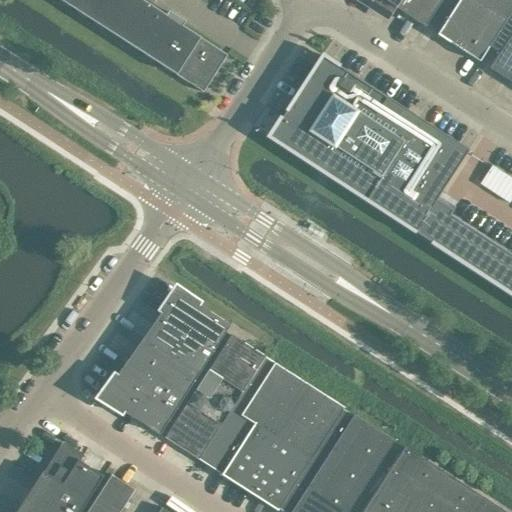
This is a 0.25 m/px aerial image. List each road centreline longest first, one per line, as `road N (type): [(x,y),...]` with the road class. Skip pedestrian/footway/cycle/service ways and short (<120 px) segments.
road 1 (tertiary): [(511,389),(184,179)]
road 2 (unclassified): [(34,382),(184,179)]
road 3 (unclassified): [(511,131),(306,0)]
road 4 (unclassified): [(235,511),(34,382)]
road 5 (tertiary): [(184,179),(0,58)]
road 6 (unclassified): [(184,179),(298,0)]
